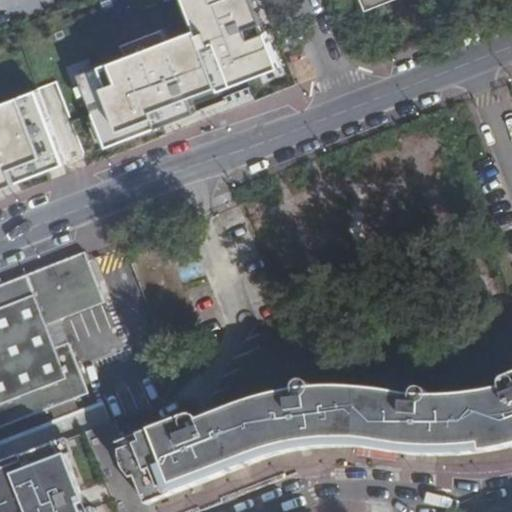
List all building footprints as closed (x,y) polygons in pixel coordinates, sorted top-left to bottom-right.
[(257,0),(190,0),(202,29),(225,87),(226,90),(284,67),(257,0)] [(202,29),(87,74),(114,145),(200,112),(194,98),(225,87),(202,29)] [(0,203),(83,172),(78,164),(48,90),(0,109),(0,203)] [(104,308),(97,292),(83,257),(0,289),(0,433),(90,398),(70,348),(56,353),(48,331),(104,308)] [(187,421),(123,448),(147,507),(243,469),(280,454),(302,449),(327,445),(348,445),(367,445),(381,447),(412,452),(440,451),(467,449),(487,446),(511,442),(511,377),(506,381),(502,390),(467,397),(444,399),(421,398),(400,397),(378,393),(353,390),(322,389),(303,391),(279,395),(251,402),(226,411),(199,422),(187,421)] [(102,511),(103,511),(102,511),(90,511),(89,509),(95,506),(76,458),(71,460),(65,445),(0,470),(0,511),(102,511)]
